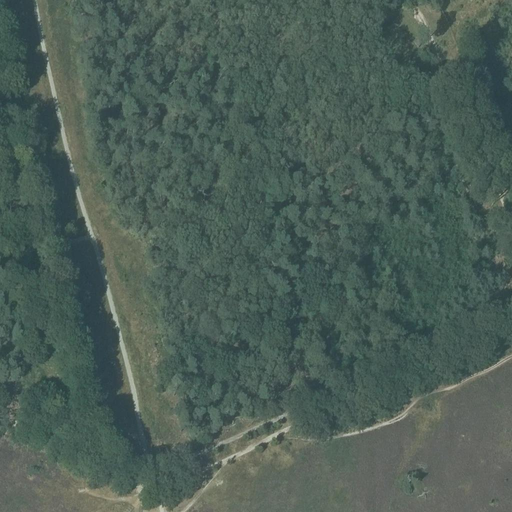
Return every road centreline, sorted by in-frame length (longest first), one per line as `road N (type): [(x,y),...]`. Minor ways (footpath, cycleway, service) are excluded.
road 1 (track): [(149,468),(200,453),(511,314)]
road 2 (track): [(511,331),(155,493)]
road 3 (track): [(511,357),(402,418),(355,433),(270,437)]
road 4 (track): [(409,0),(511,220)]
road 5 (track): [(155,493),(0,416)]
